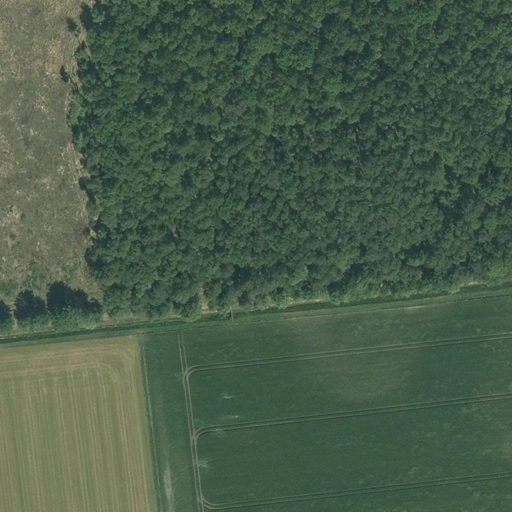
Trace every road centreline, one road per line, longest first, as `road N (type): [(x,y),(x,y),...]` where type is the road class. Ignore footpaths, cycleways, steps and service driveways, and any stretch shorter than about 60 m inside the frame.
road 1 (track): [(511,251),(405,269),(100,293),(0,311)]
road 2 (track): [(511,272),(0,328)]
